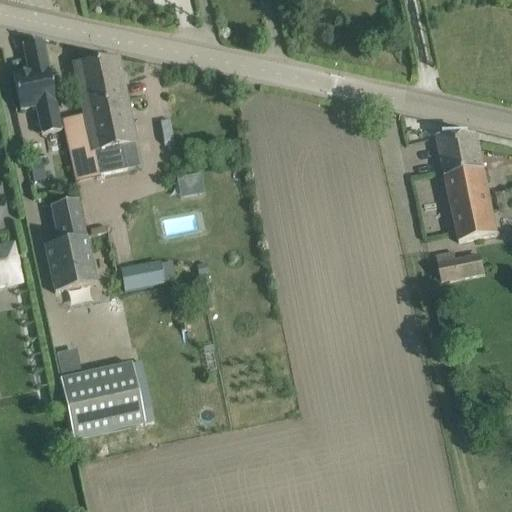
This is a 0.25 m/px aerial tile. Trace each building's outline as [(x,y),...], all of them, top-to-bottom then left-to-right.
[(28,74),(13,77),(18,100),(33,97),(36,109),(42,136),(61,132),(42,42),(22,46),(28,74)] [(86,117),(63,121),(76,182),(98,178),(127,172),(122,147),(134,144),(117,62),(75,66),(86,117)] [(498,237),(481,156),(477,136),(436,138),(440,157),(459,245),(498,237)] [(42,161),(30,163),(34,182),(46,180),(42,161)] [(55,295),(95,286),(97,295),(120,290),(108,234),(85,239),(77,202),(50,208),(59,245),(44,248),(55,295)] [(0,289),(20,285),(12,249),(0,251),(0,289)] [(442,285),(484,277),(478,258),(456,262),(454,254),(436,258),(442,285)] [(137,268),(120,271),(124,293),(164,286),(160,263),(137,268)] [(60,381),(73,442),(145,427),(132,365),(60,381)]
